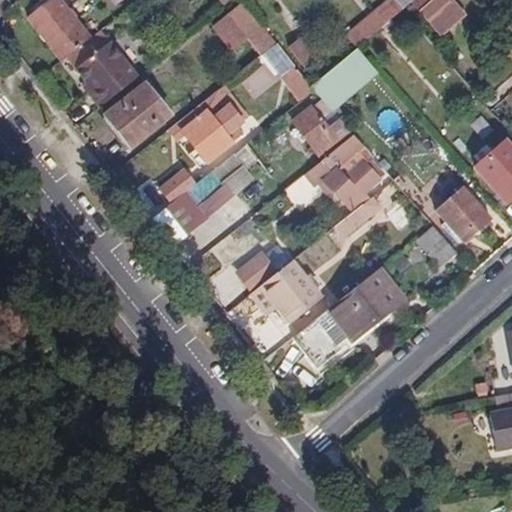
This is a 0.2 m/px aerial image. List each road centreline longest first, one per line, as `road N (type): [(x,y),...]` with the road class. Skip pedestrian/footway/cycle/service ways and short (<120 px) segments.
road 1 (secondary): [(279,471),(0,122)]
road 2 (residential): [(279,471),(511,267)]
